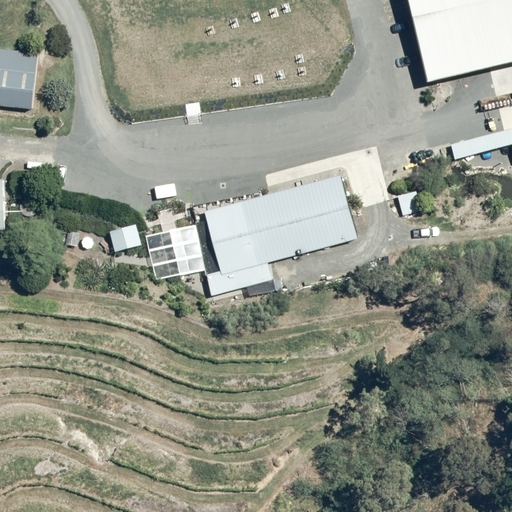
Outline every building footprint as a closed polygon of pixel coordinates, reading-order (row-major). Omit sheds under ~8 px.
[(511,0),(406,0),(408,5),(426,85),(511,64),(511,0)] [(40,53),(0,48),(0,106),(33,111),(40,53)] [(511,129),(413,156),(417,173),(511,147),(511,129)] [(213,297),(274,281),(269,261),(361,237),(344,173),(207,209),(206,209),(191,213),(213,297)] [(144,244),(140,222),(112,226),(116,249),(144,244)] [(81,229),(63,228),(61,247),(79,248),(81,229)]
